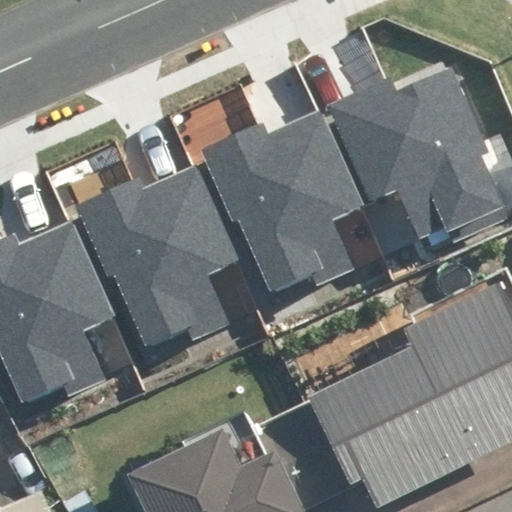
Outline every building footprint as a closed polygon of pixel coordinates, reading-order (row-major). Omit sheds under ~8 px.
[(370,177),(402,252),(511,205),(455,74),(402,97),(395,81),(329,109),(360,181),(370,177)] [(246,220),(278,295),(388,249),(331,117),(278,140),(271,124),(205,153),(236,225),(246,220)] [(119,274),(151,350),(261,303),(204,171),(151,194),(144,178),(78,207),(109,279),(119,274)] [(0,358),(21,407),(130,360),(73,228),(20,251),(14,236),(0,241),(0,358)] [(394,368),(253,437),(246,423),(113,488),(124,511),(314,511),(341,499),(347,511),(397,511),(511,456),(511,354),(487,304),(387,354),(394,368)] [(41,511),(35,499),(6,511),(41,511)]
